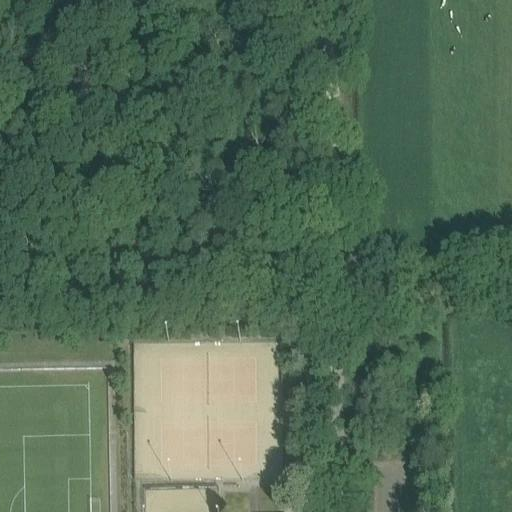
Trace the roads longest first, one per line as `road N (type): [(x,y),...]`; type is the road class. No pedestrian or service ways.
road 1 (track): [(346,292),(339,0)]
road 2 (unclassified): [(348,511),(346,292)]
road 3 (track): [(346,292),(511,290)]
